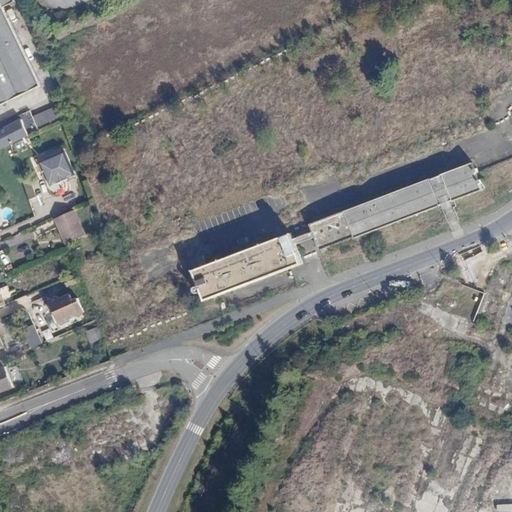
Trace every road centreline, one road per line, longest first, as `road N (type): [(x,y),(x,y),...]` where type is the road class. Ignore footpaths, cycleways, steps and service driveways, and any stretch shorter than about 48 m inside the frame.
road 1 (tertiary): [(302,310),(511,222)]
road 2 (tertiary): [(223,378),(156,511)]
road 3 (residential): [(0,428),(113,379)]
